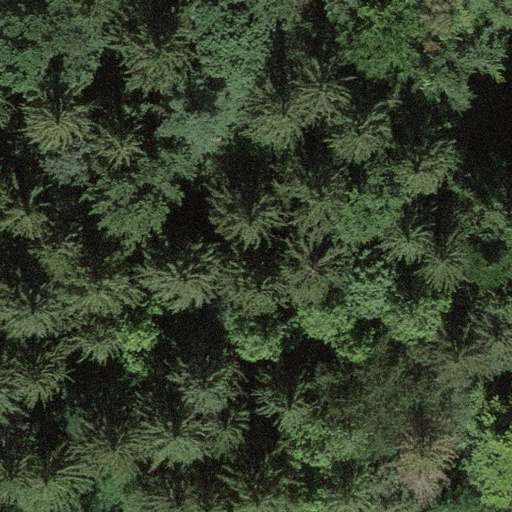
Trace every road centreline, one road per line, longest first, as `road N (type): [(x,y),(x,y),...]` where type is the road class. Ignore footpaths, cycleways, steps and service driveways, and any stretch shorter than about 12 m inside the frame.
road 1 (track): [(6,0),(283,161),(400,301)]
road 2 (track): [(0,501),(151,511)]
road 3 (track): [(451,0),(470,40),(479,120)]
